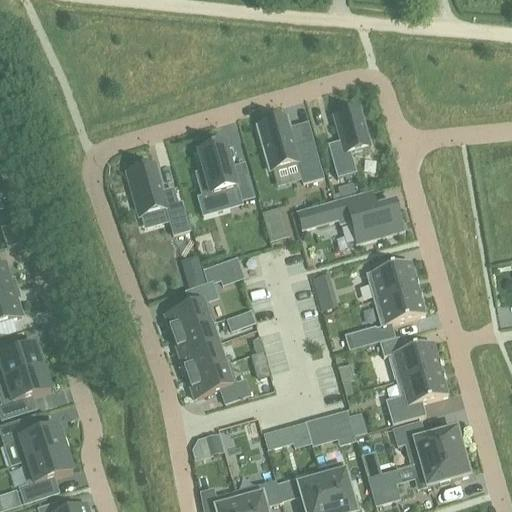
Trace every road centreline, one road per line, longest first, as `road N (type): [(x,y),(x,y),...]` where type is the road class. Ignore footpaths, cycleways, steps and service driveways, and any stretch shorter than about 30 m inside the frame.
road 1 (residential): [(399,142),(386,93),(363,77),(96,153),(91,174),(158,363),(189,511)]
road 2 (track): [(511,38),(105,0)]
road 3 (residential): [(399,142),(503,511)]
road 4 (residential): [(106,511),(89,464),(92,422),(0,160)]
